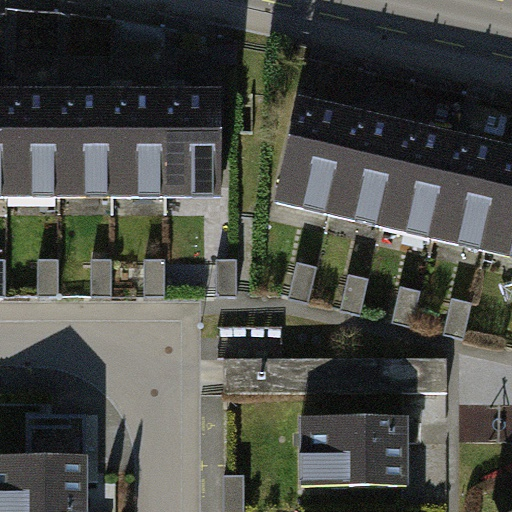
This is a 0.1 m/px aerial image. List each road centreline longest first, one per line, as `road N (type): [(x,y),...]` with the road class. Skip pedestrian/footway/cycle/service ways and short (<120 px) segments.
road 1 (residential): [(0,340),(155,337),(158,511)]
road 2 (tertiary): [(511,29),(380,0)]
